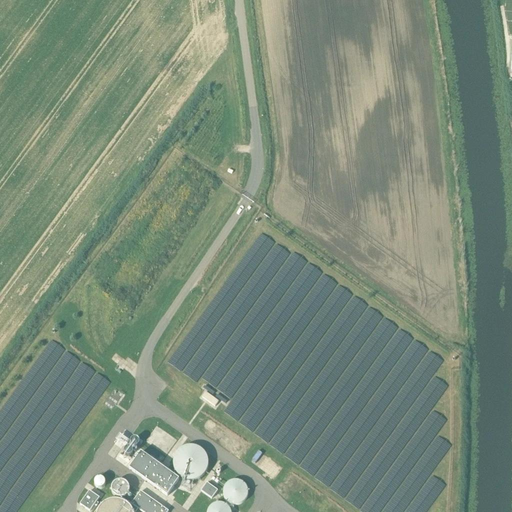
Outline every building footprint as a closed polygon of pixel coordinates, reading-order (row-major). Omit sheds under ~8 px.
[(302,266),(307,281),(317,278),(312,263),(302,266)] [(393,358),(406,357),(411,445),(400,463),(401,486),(390,487),(384,496),(385,497),(387,495),(387,501),(381,507),(380,497),(373,507),(377,511),(427,511),(445,485),(431,476),(451,446),(441,440),(436,355),(372,313),(368,321),(364,327),(381,346),(383,343),(392,349),(393,358)] [(205,393),(202,397),(215,407),(218,402),(205,393)] [(259,404),(243,427),(340,498),(347,494),(346,505),(356,506),(353,502),(354,496),(350,490),(357,481),(352,472),(348,478),(344,477),(345,462),(349,459),(345,456),(352,456),(345,451),(340,454),(340,441),(334,441),(337,437),(327,437),(319,431),(320,427),(311,427),(311,421),(305,411),(297,410),(298,394),(287,401),(287,405),(259,404)] [(138,446),(139,445),(139,444),(139,443),(138,442),(138,441),(137,441),(137,440),(136,440),(135,440),(134,440),(133,440),(132,440),(131,441),(130,442),(130,443),(130,444),(130,445),(130,446),(130,447),(131,447),(131,448),(132,448),(133,448),(134,449),(135,449),(136,448),(137,448),(137,447),(138,447),(138,446)] [(206,473),(207,471),(208,468),(208,466),(208,463),(208,461),(207,458),(206,456),(204,454),(203,452),(201,450),(198,449),(196,448),(194,447),(191,447),(188,447),(186,448),(183,448),(181,450),(179,451),(177,453),(176,455),(174,457),(173,460),(173,462),(173,465),(173,467),(174,470),(174,472),(176,475),(177,477),(179,478),(181,480),(184,481),(186,482),(189,482),(191,482),(194,482),(196,481),(199,480),(201,479),(203,477),(204,475),(206,473)] [(132,456),(132,455),(132,454),(132,453),(132,452),(132,451),(131,451),(131,450),(130,450),(129,449),(128,449),(127,449),(126,450),(125,450),(124,451),(124,452),(123,452),(123,453),(123,454),(123,455),(124,456),(124,457),(125,457),(125,458),(126,458),(127,458),(128,458),(129,458),(130,458),(130,457),(131,457),(131,456),(132,456)] [(141,453),(129,470),(167,497),(179,481),(141,453)] [(265,459),(258,468),(266,474),(273,479),(280,469),(279,468),(268,461),(265,459)] [(278,481),(297,494),(303,484),(285,471),(278,481)] [(105,486),(105,485),(105,484),(105,483),(105,482),(105,481),(104,480),(103,479),(102,479),(102,478),(101,478),(100,478),(99,478),(98,478),(98,479),(97,479),(96,479),(96,480),(95,481),(94,482),(94,483),(94,484),(94,485),(95,485),(95,486),(95,487),(96,487),(96,488),(97,488),(98,489),(99,489),(100,489),(101,489),(102,489),(103,488),(104,488),(104,487),(105,486)] [(246,500),(247,498),(248,496),(248,494),(248,493),(248,491),(247,489),(246,487),(245,486),(244,485),(243,483),(241,482),(239,482),(238,481),(236,481),(234,481),(232,482),(230,482),(229,483),(227,484),(226,485),(225,487),(224,488),(223,490),(223,492),(223,494),(223,496),(223,497),(224,499),(225,501),(226,502),(227,503),(229,504),(231,505),(232,506),(234,506),(236,506),(238,506),(240,506),(241,505),(243,504),(244,503),(245,501),(246,500)] [(128,496),(129,494),(129,493),(129,492),(129,490),(129,489),(129,488),(128,487),(128,485),(127,484),(126,484),(124,483),(123,482),(122,482),(121,482),(119,482),(118,482),(117,483),(115,483),(114,484),(113,485),(113,486),(112,487),(112,489),(111,490),(111,491),(111,493),(112,494),(112,495),(113,496),(114,497),(115,498),(116,499),(117,500),(118,500),(119,500),(121,500),(122,500),(123,500),(125,499),(126,498),(127,498),(128,497),(128,496)] [(207,484),(201,492),(212,500),(212,499),(218,492),(207,484)] [(80,505),(89,511),(90,511),(100,499),(89,492),(80,505)] [(167,511),(141,492),(131,506),(140,511),(167,511)] [(131,511),(132,511),(130,509),(128,507),(126,506),(123,504),(121,503),(118,502),(115,502),(112,502),(110,503),(107,504),(104,505),(102,507),(100,509),(98,511),(97,511),(131,511)]
